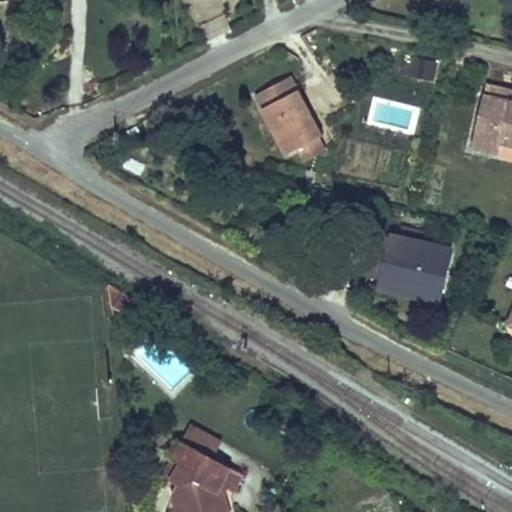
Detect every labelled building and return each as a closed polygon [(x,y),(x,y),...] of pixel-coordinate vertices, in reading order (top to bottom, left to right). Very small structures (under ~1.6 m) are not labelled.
[(301,149),(319,139),(324,136),(293,76),(256,95),(287,155),(301,149)] [(511,90),(487,85),(485,96),(511,101),(511,90)] [(511,101),(485,96),(473,145),(500,151),(503,141),(511,143),(511,101)] [(138,126),(128,131),(131,137),(141,132),(138,126)] [(325,151),(319,139),(301,149),(307,160),(325,151)] [(424,292),(423,298),(440,302),(452,250),(446,249),(427,244),(419,243),(422,233),(401,228),(399,238),(392,236),(389,252),(382,282),(424,292)] [(430,233),(427,244),(446,249),(449,237),(430,233)] [(365,285),(423,298),(424,292),(382,282),(389,252),(373,248),(365,285)] [(279,263),(310,280),(315,271),(284,254),(279,263)] [(135,301),(108,286),(112,305),(127,314),(135,301)] [(142,323),(150,310),(135,301),(127,314),(142,323)] [(223,441),(192,425),(183,441),(214,458),(223,441)] [(219,490),(222,484),(234,490),(243,474),(223,463),(221,467),(212,462),(214,458),(183,441),(174,457),(182,461),(172,479),(179,483),(173,497),(177,511),(178,511),(214,511),(224,494),(219,490)] [(172,479),(182,461),(174,457),(164,474),(172,479)] [(229,511),(224,494),(214,511),(229,511)]
